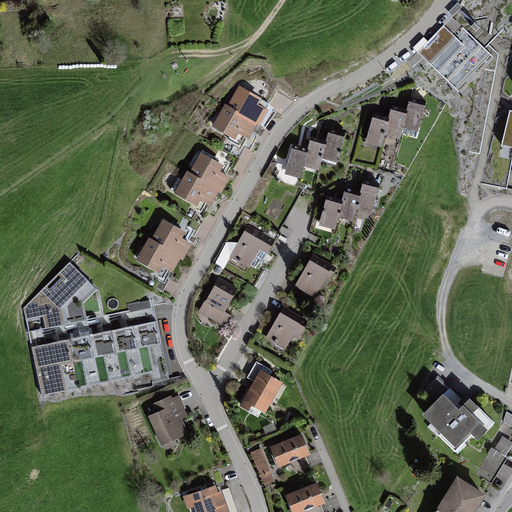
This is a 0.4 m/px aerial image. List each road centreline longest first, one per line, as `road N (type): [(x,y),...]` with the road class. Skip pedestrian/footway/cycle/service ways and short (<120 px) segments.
road 1 (residential): [(440,0),(391,55),(303,103),(277,131),(183,295),(185,358),(205,393)]
road 2 (residential): [(511,206),(499,204),(470,227),(441,309),(442,352),(511,404)]
road 3 (residential): [(205,393),(230,364),(302,223)]
road 4 (residential): [(205,393),(260,511)]
